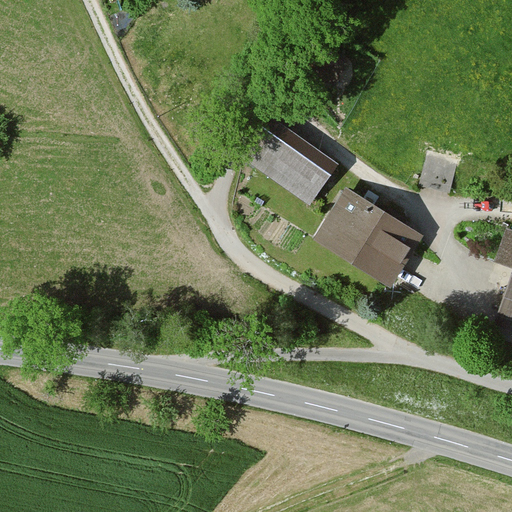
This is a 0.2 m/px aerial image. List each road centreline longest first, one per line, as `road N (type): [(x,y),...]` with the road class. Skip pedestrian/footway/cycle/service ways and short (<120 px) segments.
road 1 (secondary): [(0,350),(265,394),(511,461)]
road 2 (track): [(409,356),(252,269),(151,131),(86,0)]
road 3 (track): [(210,219),(274,0)]
